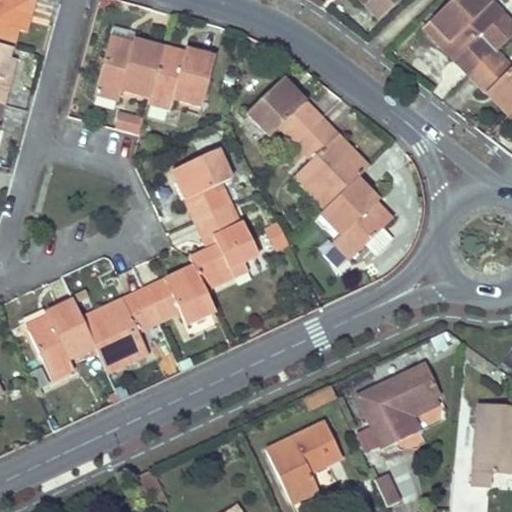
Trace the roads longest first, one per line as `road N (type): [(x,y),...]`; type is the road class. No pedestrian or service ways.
road 1 (secondary): [(0,482),(443,269)]
road 2 (tertiary): [(226,6),(294,35),(428,141),(461,198)]
road 3 (residential): [(73,0),(0,251)]
